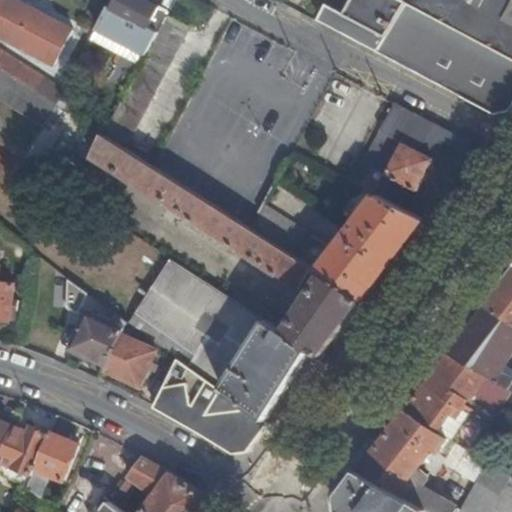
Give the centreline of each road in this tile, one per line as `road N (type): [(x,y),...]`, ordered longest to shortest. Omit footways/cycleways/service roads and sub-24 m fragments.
road 1 (residential): [(511,197),(272,504)]
road 2 (residential): [(0,366),(149,426),(272,504)]
road 3 (residential): [(243,0),(511,144)]
